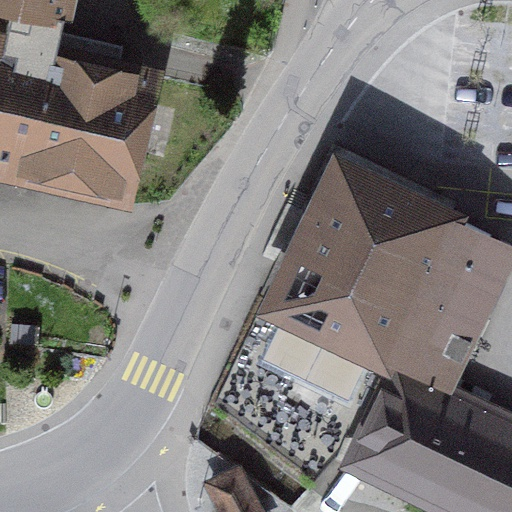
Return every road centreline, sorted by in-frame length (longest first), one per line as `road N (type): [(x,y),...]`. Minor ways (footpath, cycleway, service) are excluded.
road 1 (unclassified): [(366,0),(289,96),(205,275)]
road 2 (unclassified): [(205,275),(153,381),(114,430),(64,472)]
road 3 (residential): [(205,275),(0,231)]
